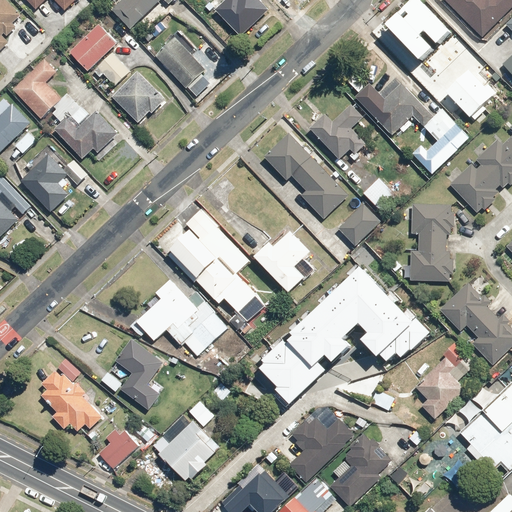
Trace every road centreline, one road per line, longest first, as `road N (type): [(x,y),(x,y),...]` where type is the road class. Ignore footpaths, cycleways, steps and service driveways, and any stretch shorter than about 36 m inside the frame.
road 1 (residential): [(358,0),(0,340)]
road 2 (secondary): [(0,456),(110,511)]
